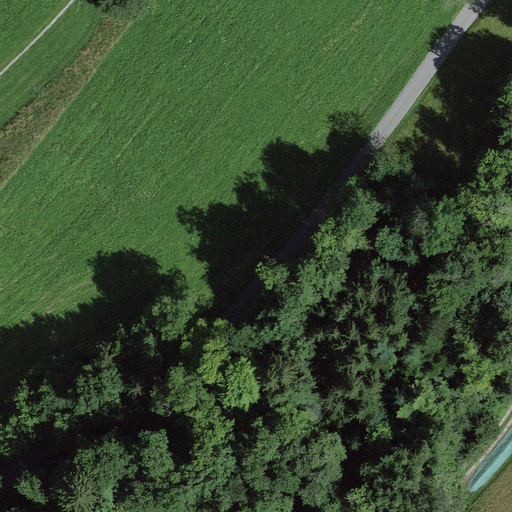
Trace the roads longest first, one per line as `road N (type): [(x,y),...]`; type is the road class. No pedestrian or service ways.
road 1 (unclassified): [(481,0),(399,110),(179,350),(0,481)]
road 2 (track): [(511,412),(428,511)]
